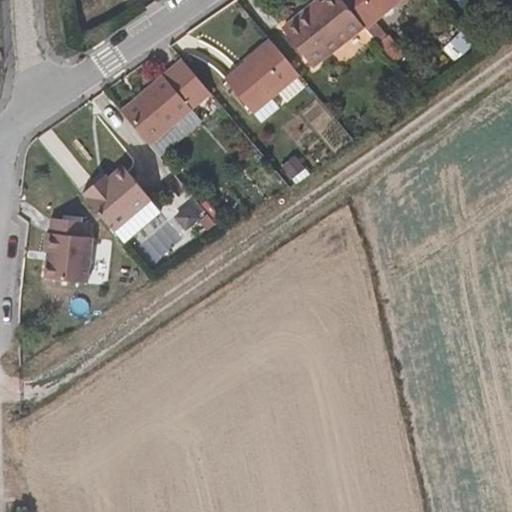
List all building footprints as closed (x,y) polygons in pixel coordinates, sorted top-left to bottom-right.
[(365,29),(341,0),(331,0),(325,5),(320,0),(318,0),(280,29),(313,69),(365,29)] [(400,0),(341,0),(365,29),(400,0)] [(284,69),(256,35),(208,72),(235,107),(284,69)] [(206,90),(180,57),(117,105),(154,151),(183,129),(173,116),(188,105),(206,90)] [(183,129),(197,117),(188,105),(173,116),(183,129)] [(111,231),(149,201),(122,167),(103,183),(99,178),(80,192),(111,231)] [(88,222),(51,218),(49,233),(87,236),(88,222)] [(87,236),(49,233),(45,279),(90,283),(94,237),(87,236)]
